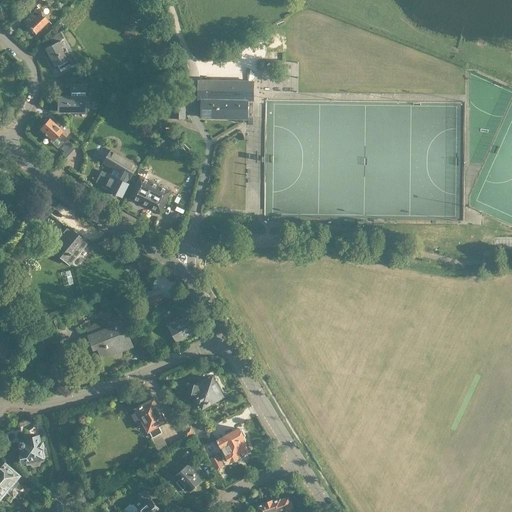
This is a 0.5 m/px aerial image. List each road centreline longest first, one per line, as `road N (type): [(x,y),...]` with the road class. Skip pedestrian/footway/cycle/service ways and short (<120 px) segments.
road 1 (residential): [(12,405),(64,399),(224,341)]
road 2 (residential): [(164,255),(5,145)]
road 3 (residential): [(298,461),(224,341)]
road 4 (residential): [(5,145),(24,116),(33,75),(0,34)]
